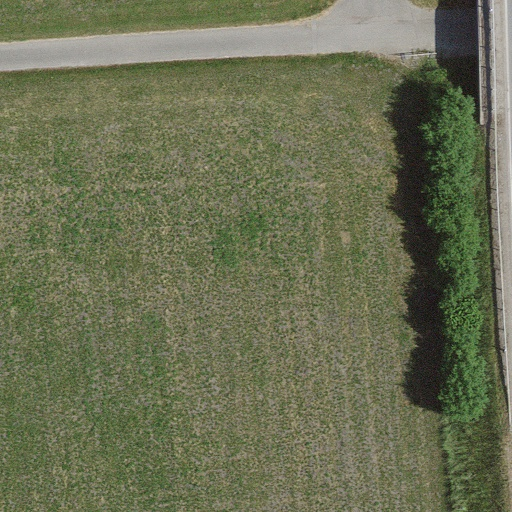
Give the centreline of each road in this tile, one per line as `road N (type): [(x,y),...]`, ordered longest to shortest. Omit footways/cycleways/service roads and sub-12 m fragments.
road 1 (unclassified): [(0,71),(381,39)]
road 2 (unclassified): [(381,39),(511,29)]
